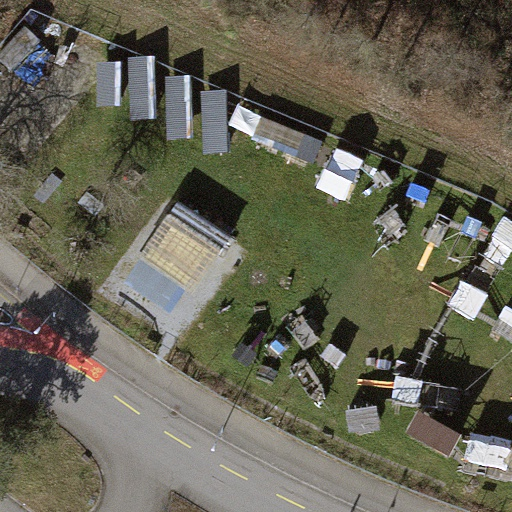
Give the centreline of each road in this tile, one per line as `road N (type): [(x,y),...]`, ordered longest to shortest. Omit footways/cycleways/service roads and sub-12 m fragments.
road 1 (residential): [(267,511),(143,442)]
road 2 (residential): [(143,442),(32,363)]
